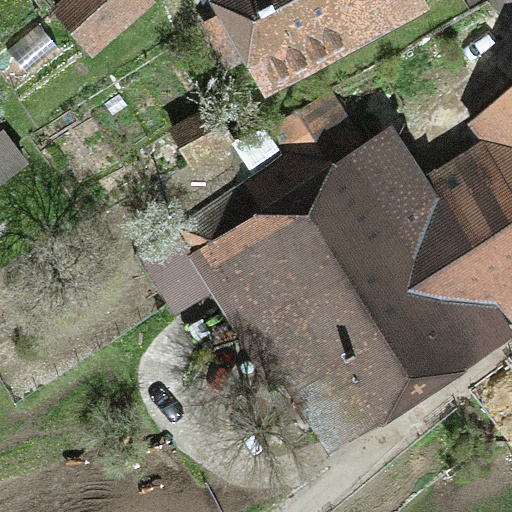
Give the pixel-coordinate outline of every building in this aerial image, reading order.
[(66,0),(56,9),(89,47),(143,0),(66,0)] [(248,57),(262,82),(415,0),(214,0),(223,15),(205,24),(229,67),(248,57)] [(511,85),(472,122),(485,147),(511,189),(511,85)] [(488,321),(365,146),(327,91),(264,128),(281,152),(175,224),(180,232),(144,257),(172,298),(210,274),(220,293),(183,313),(197,335),(234,311),(275,375),(293,362),(333,422),(347,412),(358,429),(434,376),(425,362),(488,321)] [(230,137),(214,107),(179,125),(195,155),(230,137)] [(488,321),(511,304),(511,189),(485,147),(423,186),(388,130),(365,146),(488,321)] [(0,134),(0,177),(24,160),(4,132),(0,134)]
